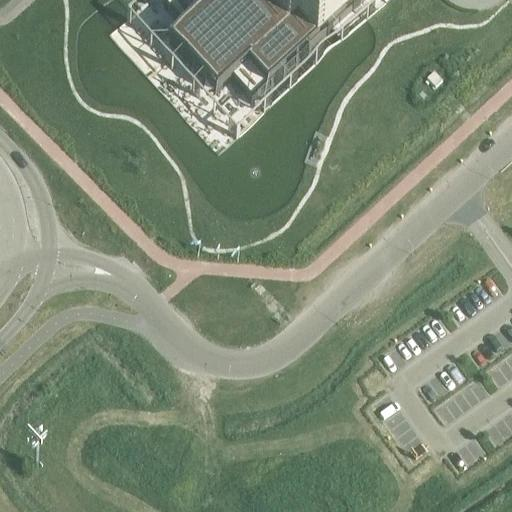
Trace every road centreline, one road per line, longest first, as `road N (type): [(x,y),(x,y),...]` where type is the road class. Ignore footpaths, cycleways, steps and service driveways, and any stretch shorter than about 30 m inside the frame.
road 1 (unclassified): [(511,136),(291,345),(258,363),(220,364),(201,355),(113,275)]
road 2 (tertiary): [(48,249),(38,187),(0,139)]
